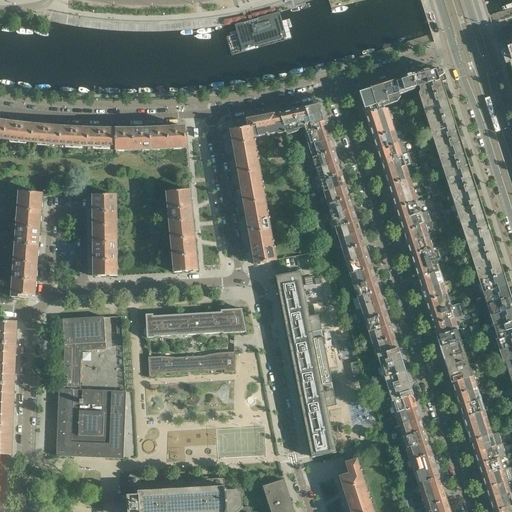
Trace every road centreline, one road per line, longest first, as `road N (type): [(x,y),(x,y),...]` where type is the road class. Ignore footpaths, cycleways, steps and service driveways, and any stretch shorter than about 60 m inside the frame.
road 1 (residential): [(332,93),(469,511)]
road 2 (residential): [(310,511),(261,296),(239,281)]
road 3 (residential): [(85,293),(85,198),(53,196),(48,297)]
road 4 (residential): [(210,113),(74,116),(0,108)]
road 5 (residential): [(22,511),(34,313)]
road 6 (tertiary): [(453,49),(511,217)]
road 7 (residential): [(239,281),(210,113)]
road 8 (residential): [(85,293),(239,281)]
road 9 (residential): [(332,93),(346,79),(453,49)]
road 10 (residential): [(210,113),(332,93)]
